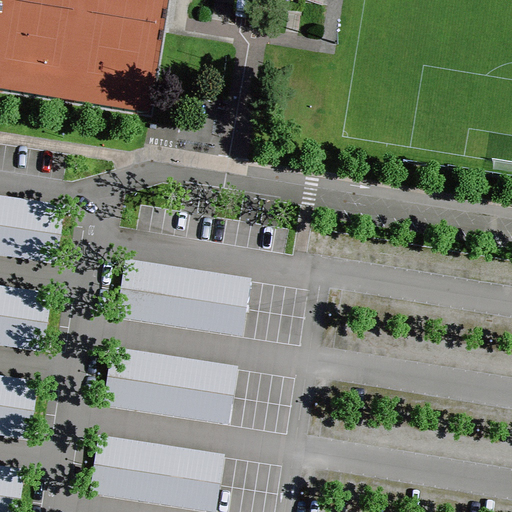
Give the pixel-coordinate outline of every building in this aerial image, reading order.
[(60,206),(0,197),(0,261),(51,269),(60,206)] [(119,319),(241,336),(250,279),(127,262),(119,319)] [(46,294),(0,287),(0,351),(37,357),(46,294)] [(107,407),(230,425),(238,368),(115,350),(107,407)] [(33,382),(0,377),(0,441),(23,445),(33,382)] [(95,495),(216,511),(217,511),(226,455),(103,438),(95,495)] [(15,511),(22,471),(0,468),(0,511),(15,511)]
